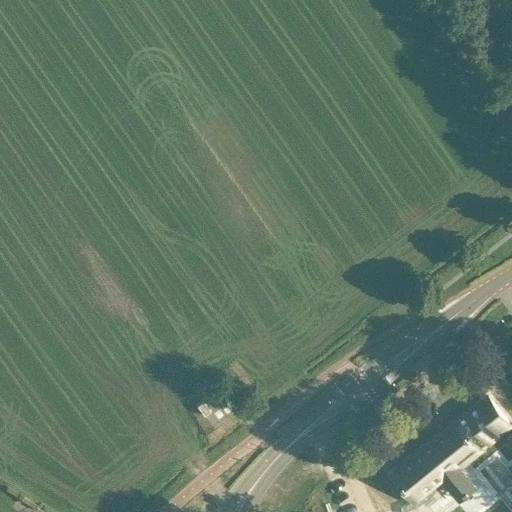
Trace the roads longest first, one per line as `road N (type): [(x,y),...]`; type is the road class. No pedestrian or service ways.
road 1 (tertiary): [(311,425),(342,414),(398,371),(480,292)]
road 2 (tertiary): [(480,292),(358,376),(311,425)]
